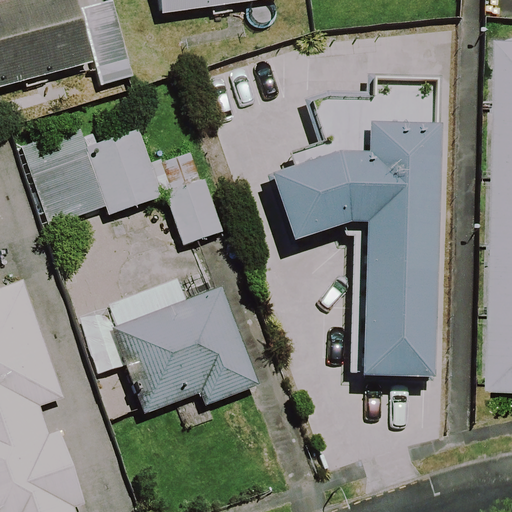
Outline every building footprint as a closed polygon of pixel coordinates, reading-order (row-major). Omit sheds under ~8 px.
[(0,93),(81,73),(87,98),(131,87),(111,7),(67,18),(62,0),(28,0),(0,7),(0,93)] [(149,0),(152,22),(205,16),(206,24),(228,21),(227,13),(271,7),(270,0),(149,0)] [(511,389),(511,40),(486,39),(483,112),(505,113),(504,134),(483,133),(481,181),(503,182),(502,204),(482,203),(481,250),(500,250),(499,273),(479,272),(478,318),(498,319),(497,343),(479,342),(477,388),(511,389)] [(366,116),(311,114),(310,144),(322,145),(321,162),(262,181),(284,251),(357,230),(352,385),(421,388),(430,112),(403,111),(367,109),(366,116)] [(154,203),(132,140),(24,177),(42,233),(98,214),(100,222),(154,203)] [(217,237),(198,190),(158,205),(176,253),(217,237)] [(180,312),(170,286),(100,313),(141,419),(193,399),(198,412),(248,392),(212,299),(180,312)] [(67,511),(66,509),(78,505),(55,435),(44,439),(35,411),(55,404),(16,289),(0,294),(0,511),(67,511)]
